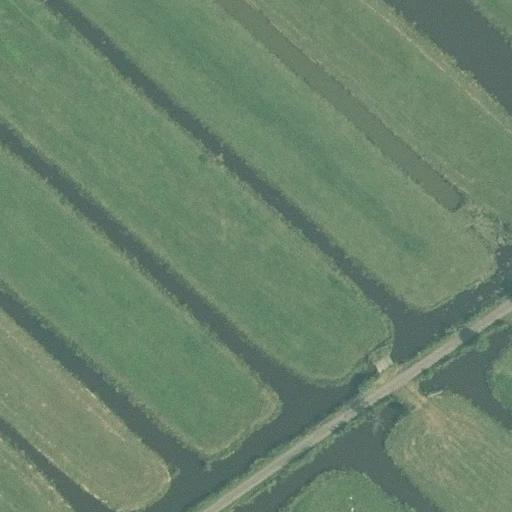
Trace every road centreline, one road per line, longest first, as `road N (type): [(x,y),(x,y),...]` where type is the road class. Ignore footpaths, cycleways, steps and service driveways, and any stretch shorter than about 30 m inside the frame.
road 1 (unclassified): [(205,511),(511,303)]
road 2 (track): [(333,311),(477,457)]
